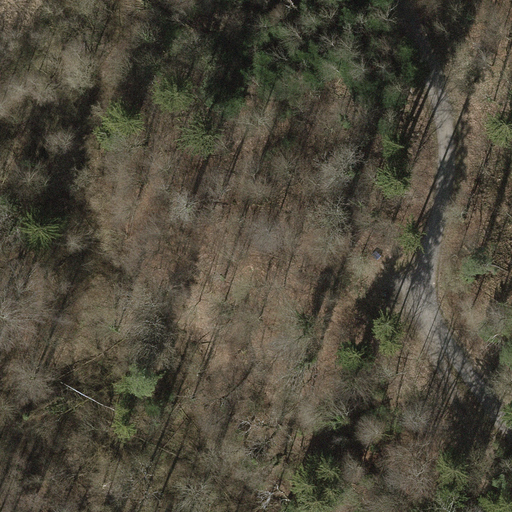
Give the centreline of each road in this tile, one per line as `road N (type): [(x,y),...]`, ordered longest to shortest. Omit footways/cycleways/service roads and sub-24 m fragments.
road 1 (track): [(511,423),(448,340),(428,289),(430,231),(452,170),(438,93),(396,0)]
road 2 (track): [(511,483),(470,445),(440,375),(428,289)]
